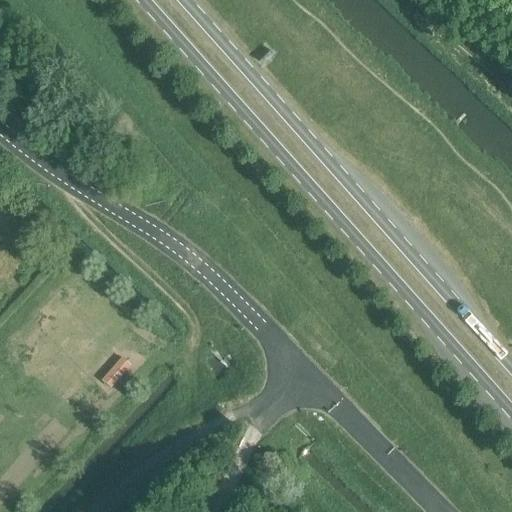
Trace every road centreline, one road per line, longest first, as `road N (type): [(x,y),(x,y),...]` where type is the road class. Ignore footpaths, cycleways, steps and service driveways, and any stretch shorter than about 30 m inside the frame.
road 1 (unclassified): [(442,511),(206,274),(0,127)]
road 2 (primary): [(142,0),(511,413)]
road 3 (primary): [(511,366),(183,0)]
road 4 (track): [(152,233),(180,198),(169,164),(23,0)]
road 5 (track): [(511,114),(394,0)]
